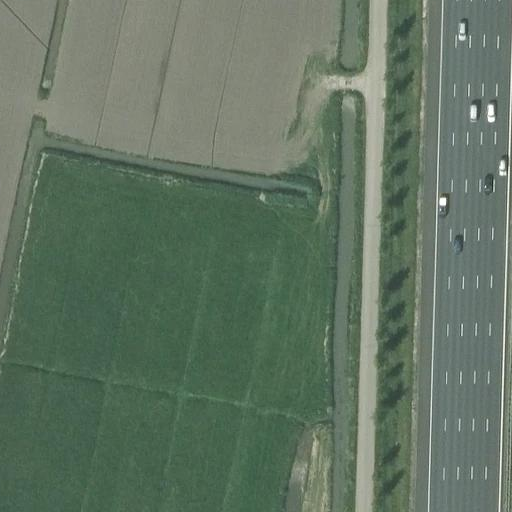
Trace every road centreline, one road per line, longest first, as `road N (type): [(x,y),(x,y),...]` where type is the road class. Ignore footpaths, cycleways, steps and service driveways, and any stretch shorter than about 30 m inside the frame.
road 1 (motorway): [(481,0),(465,511)]
road 2 (unclassified): [(364,511),(377,0)]
